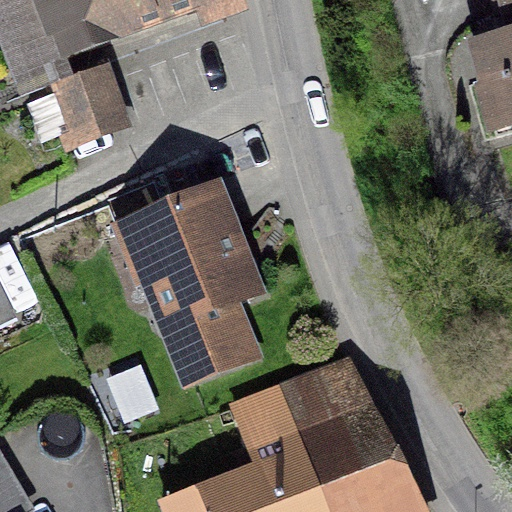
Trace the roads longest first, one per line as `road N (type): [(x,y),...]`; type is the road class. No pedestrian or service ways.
road 1 (residential): [(270,0),(312,180),(358,303),(407,400),(479,511)]
road 2 (residential): [(423,0),(493,224),(511,216)]
road 3 (unknown): [(337,246),(493,224)]
